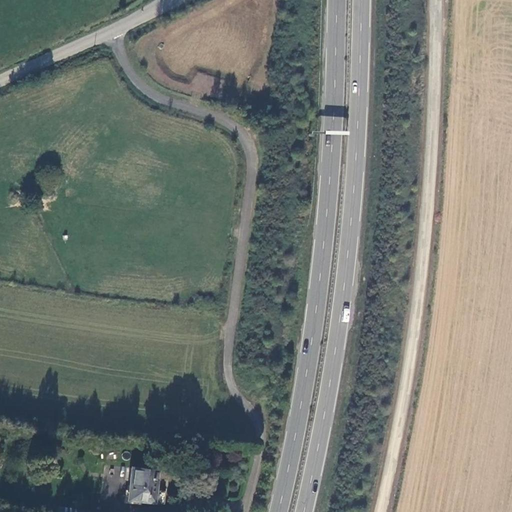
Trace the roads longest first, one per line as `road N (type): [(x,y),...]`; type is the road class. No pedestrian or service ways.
road 1 (unclassified): [(436,0),(423,263),(380,511)]
road 2 (trunk): [(304,511),(350,231),(361,0)]
road 3 (trunk): [(337,0),(319,279),(279,511)]
road 4 (unclassified): [(171,0),(0,81)]
